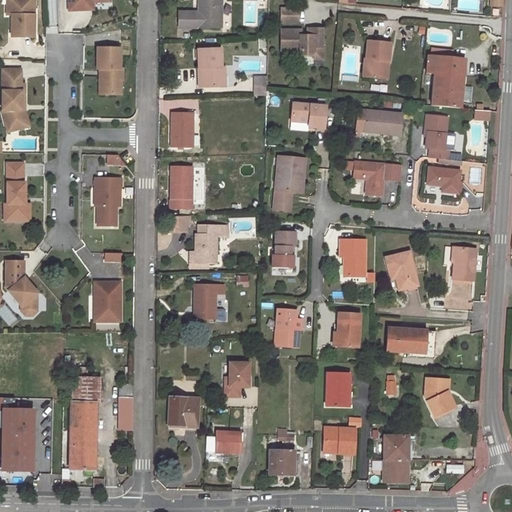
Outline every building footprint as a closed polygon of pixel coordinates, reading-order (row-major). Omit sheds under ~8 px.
[(13,0),(13,5),(7,5),(6,15),(11,15),(11,36),(33,37),(34,15),(31,15),(31,0),(13,0)] [(110,0),(68,0),(69,11),(84,10),(83,3),(93,2),(110,2),(110,0)] [(221,0),(197,0),(197,12),(179,12),(178,27),(221,28),(221,0)] [(297,10),(280,10),(280,23),(297,23),(297,10)] [(301,31),(280,31),(280,51),(298,51),(298,56),(311,56),(315,59),(322,59),(323,30),(312,30),(312,36),(308,36),(301,36),(301,31)] [(367,41),(365,60),(364,59),(362,76),(382,79),(384,61),(388,61),(390,43),(367,41)] [(120,49),(97,48),(96,69),(99,69),(99,95),(115,95),(115,81),(121,81),(122,81),(122,69),(120,69),(120,49)] [(220,49),(197,49),(198,88),(225,87),(224,68),(221,68),(220,49)] [(464,59),(426,56),(424,73),(434,74),(462,77),(464,59)] [(21,70),(2,70),(2,113),(6,126),(24,122),(21,110),(21,102),(24,102),(24,84),(21,84),(21,70)] [(462,77),(434,74),(430,106),(459,108),(462,77)] [(253,76),(253,86),(253,96),(266,96),(266,91),(267,76),(253,76)] [(24,122),(6,126),(7,133),(29,127),(24,110),(24,102),(21,102),(21,110),(24,122)] [(497,105),(475,103),(474,110),(477,110),(492,112),(497,113),(497,105)] [(326,108),(292,104),(290,122),(308,124),(308,129),(324,130),(326,108)] [(492,112),(477,110),(476,119),(491,121),(492,112)] [(365,128),(367,112),(360,111),(358,128),(365,128)] [(403,115),(367,112),(365,128),(384,131),(383,134),(401,136),(403,115)] [(193,116),(171,115),(170,146),(192,146),(192,136),(193,116)] [(428,134),(426,150),(431,150),(430,160),(450,162),(451,152),(445,152),(449,119),(427,117),(425,133),(428,134)] [(305,158),(278,155),(273,207),(289,209),(291,190),(294,190),(295,175),(303,176),(305,158)] [(117,156),(107,156),(107,165),(119,165),(119,158),(117,156)] [(384,180),(386,165),(355,162),(353,177),(367,179),(365,194),(382,196),(384,180)] [(23,164),(6,164),(6,222),(24,222),(27,219),(27,211),(24,209),(24,183),(22,183),(23,164)] [(386,165),(384,180),(396,181),(398,166),(386,165)] [(191,201),(191,169),(170,169),(170,200),(169,200),(168,209),(179,209),(192,209),(192,201),(191,201)] [(441,194),(458,195),(461,173),(429,169),(427,186),(442,188),(441,194)] [(302,191),(303,176),(295,175),(294,190),(302,191)] [(120,179),(95,179),(95,189),(97,189),(97,207),(97,227),(116,227),(116,207),(115,207),(115,189),(120,189),(120,179)] [(178,216),(169,217),(169,232),(186,231),(186,216),(178,216)] [(194,252),(194,262),(209,262),(215,262),(216,237),(227,237),(227,227),(213,227),(213,226),(197,226),(197,237),(194,237),(194,252)] [(291,255),(291,246),(295,246),(295,232),(275,231),(275,254),(272,254),(272,266),(293,267),(293,255),(291,255)] [(344,258),(347,258),(347,277),(364,277),(365,240),(340,240),(340,258),(344,258)] [(456,249),(454,270),(453,280),(473,282),(477,251),(456,249)] [(188,267),(209,268),(209,262),(194,262),(194,252),(188,252),(188,267)] [(409,253),(385,258),(389,274),(394,273),(395,278),(398,290),(417,286),(409,253)] [(20,281),(20,262),(5,262),(5,288),(20,307),(20,312),(25,316),(31,316),(36,312),(36,294),(23,279),(20,281)] [(120,283),(94,283),(94,297),(98,297),(98,310),(96,310),(96,323),(120,323),(120,283)] [(224,295),(224,285),(192,285),(192,319),(215,319),(215,295),(224,295)] [(277,309),(275,347),(300,348),(301,330),(297,330),(297,320),(298,311),(277,309)] [(360,313),(338,312),(336,332),(339,333),(338,345),(358,346),(360,313)] [(426,331),(388,328),(387,351),(407,352),(424,353),(426,331)] [(426,331),(424,353),(407,352),(407,357),(434,359),(436,332),(426,331)] [(228,387),(224,386),(224,397),(239,397),(239,387),(247,387),(248,363),(229,363),(228,378),(228,387)] [(327,373),(326,405),(344,406),(344,392),(349,392),(349,373),(327,373)] [(98,403),(99,378),(72,377),(71,402),(95,403),(98,403)] [(448,380),(431,379),(431,392),(424,391),(424,398),(433,417),(453,407),(447,393),(448,380)] [(132,385),(119,384),(119,397),(132,398),(132,385)] [(196,428),(197,399),(168,398),(167,425),(185,426),(185,428),(196,428)] [(69,469),(94,470),(95,403),(71,402),(70,402),(69,469)] [(359,428),(360,420),(348,419),(348,427),(359,428)] [(353,453),(354,428),(324,426),(322,448),(337,449),(337,452),(353,453)] [(238,454),(239,432),(215,431),(214,453),(238,454)] [(407,461),(407,437),(383,437),(383,461),(407,461)] [(293,475),(293,451),(268,451),(268,475),(293,475)] [(383,482),(407,483),(407,461),(383,461),(383,482)]
